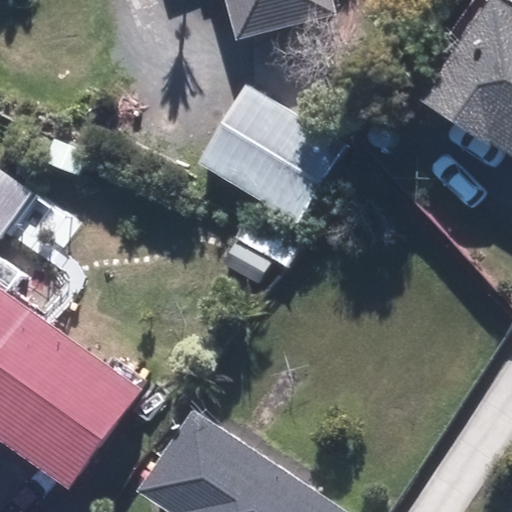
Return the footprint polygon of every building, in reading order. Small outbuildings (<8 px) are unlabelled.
[(219,0),(234,51),(338,22),(331,0),(219,0)] [(487,155),(511,170),(511,0),(483,0),(411,114),(484,160),(487,155)] [(222,120),(193,169),(296,227),(344,143),(242,85),(222,120)] [(0,238),(30,195),(0,174),(0,238)] [(140,401),(0,302),(0,450),(70,500),(140,401)] [(345,511),(191,414),(135,501),(152,511),(345,511)]
